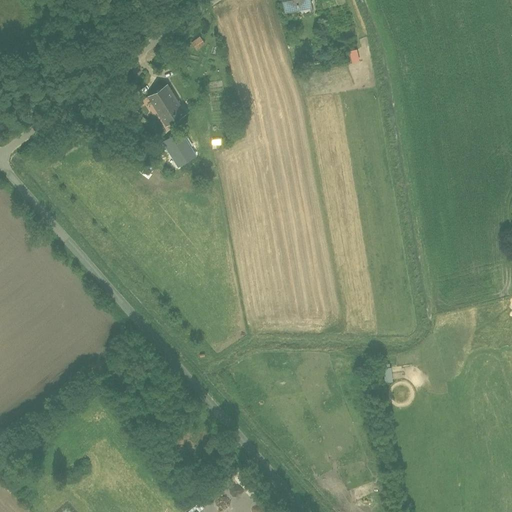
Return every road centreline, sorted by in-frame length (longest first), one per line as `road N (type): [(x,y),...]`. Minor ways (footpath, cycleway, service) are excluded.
road 1 (unclassified): [(0,168),(304,511)]
road 2 (residential): [(0,147),(209,0)]
